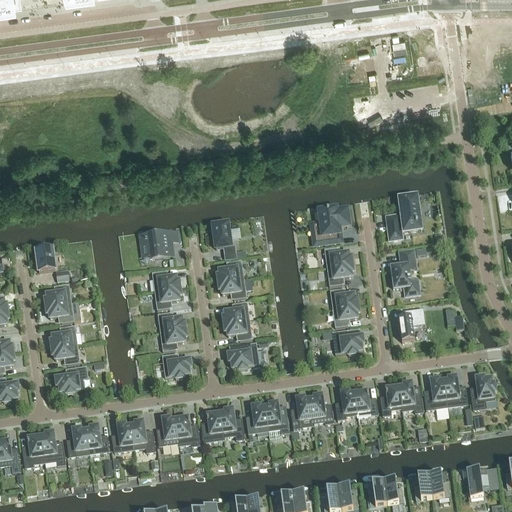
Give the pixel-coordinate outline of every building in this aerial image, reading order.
[(0,0),(0,14),(14,12),(14,10),(21,9),(19,0),(62,0),(65,5),(65,6),(93,2),(93,0),(0,0)] [(417,199),(399,201),(401,219),(399,219),(399,218),(387,220),(390,243),(402,241),(401,235),(404,234),(404,235),(418,233),(417,228),(418,228),(418,224),(416,225),(416,220),(420,220),(417,199)] [(337,211),(319,213),(320,225),(316,225),(318,239),(313,239),(314,248),(342,244),(340,230),(350,229),(347,212),(337,214),(337,211)] [(224,257),(236,256),(235,248),(232,249),(228,226),(212,228),(216,252),(223,251),(224,257)] [(143,260),(152,259),(152,262),(174,259),(173,245),(178,244),(177,233),(160,236),(146,237),(147,248),(142,248),(143,260)] [(56,273),(53,250),(36,253),(39,275),(56,273)] [(327,271),(353,267),(352,259),(349,259),(349,255),(338,257),(337,250),(324,252),(327,271)] [(394,270),(392,270),(392,274),(393,283),(392,283),(393,292),(405,290),(405,293),(419,291),(417,281),(410,282),(409,275),(416,274),(414,259),(400,261),(402,269),(394,270)] [(218,286),(244,282),(242,263),(229,265),(230,272),(219,273),(219,277),(217,278),(218,286)] [(354,275),(353,267),(327,271),(330,289),(342,288),(341,281),(352,280),(352,275),(354,275)] [(56,274),(58,285),(70,283),(68,273),(56,274)] [(155,294),(181,291),(179,283),(177,283),(176,279),(166,280),(165,274),(152,276),(155,294)] [(247,301),(244,282),(218,286),(219,293),(222,293),(222,298),(233,296),(234,302),(247,301)] [(46,309),(72,306),(69,287),(56,289),(57,295),(46,297),(47,301),(45,302),(46,309)] [(182,299),(181,291),(155,294),(157,313),(170,311),(169,305),(180,304),(179,299),(182,299)] [(333,312),(359,309),(358,301),(355,301),(354,297),(344,298),(343,292),(330,294),(333,312)] [(0,315),(8,315),(7,307),(5,307),(4,303),(0,303),(0,315)] [(224,327),(250,324),(247,305),(235,307),(235,313),(225,315),(225,319),(223,319),(224,327)] [(74,324),(72,306),(46,309),(47,317),(49,317),(50,321),(61,320),(62,326),(74,324)] [(360,316),(359,309),(333,312),(335,331),(348,329),(347,323),(358,321),(357,317),(360,316)] [(423,312),(402,315),(404,315),(405,320),(399,321),(402,345),(415,343),(413,329),(424,327),(425,328),(423,312)] [(9,323),(8,315),(0,315),(0,328),(7,327),(7,323),(9,323)] [(160,336),(186,333),(185,325),(183,325),(182,321),(171,322),(171,316),(158,317),(160,336)] [(462,319),(455,320),(456,334),(464,332),(462,319)] [(253,342),(250,324),(224,327),(225,335),(227,335),(228,339),(239,338),(240,344),(253,342)] [(52,351),(78,347),(75,329),(62,331),(63,337),(52,338),(53,343),(51,343),(52,351)] [(187,340),(186,333),(160,336),(163,355),(176,353),(175,347),(186,345),(185,341),(187,340)] [(348,334),(332,336),(335,358),(348,356),(348,358),(357,357),(357,355),(363,354),(362,347),(364,347),(363,338),(349,340),(348,334)] [(0,358),(14,356),(13,348),(10,349),(10,344),(0,345),(0,358)] [(242,355),(228,357),(229,365),(232,365),(232,372),(238,371),(238,373),(247,372),(247,370),(260,368),(257,346),(241,348),(242,355)] [(55,359),(56,363),(67,362),(67,368),(80,366),(78,347),(52,351),(53,359),(55,359)] [(15,364),(14,356),(0,358),(0,377),(3,377),(2,370),(13,369),(13,365),(15,364)] [(176,357),(162,359),(165,381),(176,380),(176,382),(185,381),(184,378),(190,378),(189,371),(191,371),(190,362),(177,364),(176,357)] [(66,397),(75,396),(75,394),(85,392),(84,383),(88,382),(87,369),(69,372),(69,379),(56,381),(57,389),(59,389),(60,396),(66,395),(66,397)] [(449,383),(444,383),(448,410),(468,408),(465,393),(459,394),(457,379),(448,380),(449,383)] [(478,394),(471,395),(473,413),(486,412),(485,405),(494,403),(493,395),(496,395),(495,386),(492,387),(491,381),(485,382),(484,379),(476,381),(478,394)] [(3,381),(0,381),(0,403),(3,403),(4,406),(12,405),(12,402),(18,401),(17,395),(19,394),(18,386),(4,388),(3,381)] [(439,382),(431,383),(433,397),(425,398),(427,413),(448,410),(444,383),(440,384),(439,382)] [(414,400),(412,385),(403,387),(404,389),(399,390),(402,412),(402,414),(415,413),(415,416),(423,415),(421,399),(414,400)] [(402,412),(399,390),(386,391),(387,395),(386,395),(386,397),(387,397),(388,403),(381,404),(383,419),(391,418),(390,414),(402,412)] [(350,396),(350,394),(341,395),(343,410),(336,410),(338,423),(346,422),(345,420),(357,418),(358,418),(355,396),(350,396)] [(367,394),(355,396),(358,418),(357,418),(358,421),(378,418),(376,405),(369,406),(368,400),(369,400),(369,397),(368,398),(367,394)] [(314,401),(310,402),(313,427),(314,427),(325,425),(326,427),(333,426),(331,411),(324,412),(322,398),(314,399),(314,401)] [(313,427),(310,402),(305,403),(305,400),(297,401),(299,416),(292,417),(294,434),(302,433),(301,431),(314,429),(314,427),(313,427)] [(270,409),(265,410),(269,434),(281,433),(281,437),(285,437),(283,419),(280,420),(278,406),(269,407),(270,409)] [(254,423),(247,424),(250,444),(254,444),(253,437),(269,434),(265,410),(261,410),(260,408),(252,409),(254,423)] [(225,415),(220,416),(224,441),(236,439),(237,444),(244,443),(242,425),(235,426),(233,412),(225,413),(225,415)] [(224,441),(220,416),(208,418),(208,421),(207,421),(208,423),(209,430),(202,431),(204,446),(225,443),(224,441)] [(474,420),(475,432),(485,430),(483,419),(474,420)] [(171,423),(171,420),(162,421),(164,436),(158,437),(159,450),(179,447),(176,422),(171,423)] [(189,420),(176,422),(179,447),(179,449),(192,447),(192,450),(200,449),(197,431),(190,432),(189,426),(190,426),(190,424),(189,424),(189,420)] [(135,428),(131,428),(134,453),(146,451),(147,456),(155,455),(153,437),(146,438),(144,424),(135,425),(135,428)] [(134,453),(131,428),(126,429),(126,427),(118,428),(120,442),(113,443),(115,456),(134,453)] [(91,432),(86,433),(89,458),(109,455),(107,442),(100,443),(98,429),(90,430),(91,432)] [(81,433),(81,431),(73,432),(75,447),(68,448),(69,459),(70,460),(89,458),(86,433),(81,433)] [(419,433),(421,446),(428,445),(430,444),(429,439),(427,439),(426,431),(419,433)] [(65,468),(63,448),(56,449),(54,435),(45,436),(46,438),(41,439),(45,466),(57,464),(58,469),(65,468)] [(41,439),(28,441),(29,444),(28,445),(28,447),(29,447),(30,453),(23,454),(26,471),(33,470),(33,468),(45,466),(41,439)] [(0,470),(19,467),(17,455),(10,456),(9,449),(10,449),(10,447),(9,447),(9,444),(0,444),(0,470)] [(497,477),(489,478),(487,478),(487,473),(479,475),(479,472),(466,474),(470,502),(483,500),(482,492),(489,491),(489,487),(498,486),(497,477)] [(430,479),(433,502),(450,500),(448,485),(442,486),(441,477),(430,479)] [(414,490),(416,504),(433,502),(430,479),(418,480),(420,489),(414,490)] [(384,485),(387,508),(404,506),(402,491),(397,492),(395,483),(384,485)] [(368,492),(370,511),(387,508),(384,485),(373,486),(373,491),(368,492)] [(338,491),(341,511),(358,511),(357,498),(351,499),(350,490),(338,491)] [(323,502),(324,511),(341,511),(338,491),(327,493),(328,502),(323,502)] [(293,498),(294,511),(312,511),(311,504),(305,505),(304,496),(293,498)] [(277,509),(277,511),(294,511),(293,498),(282,499),(283,508),(277,509)] [(259,502),(247,504),(248,511),(265,511),(265,510),(260,511),(259,502)]
